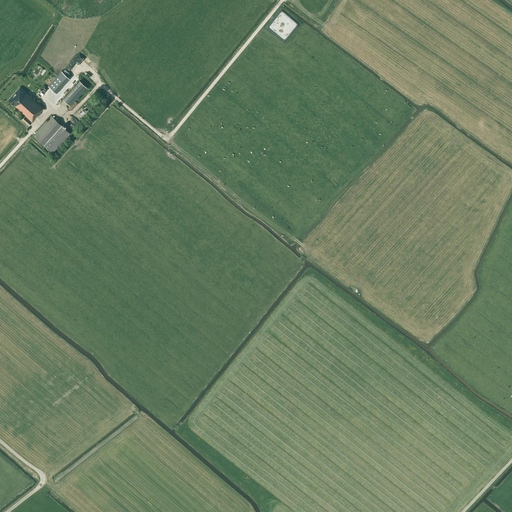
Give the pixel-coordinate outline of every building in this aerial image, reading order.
[(53,96),(60,89),(63,85),(58,80),(47,91),(49,92),(53,96)] [(80,81),(63,99),(70,106),(87,87),(80,81)] [(40,112),(43,108),(31,97),(32,96),(31,95),(30,96),(24,90),(23,90),(20,87),(8,99),(32,122),(41,112),(40,112)] [(28,125),(31,122),(26,117),(25,116),(22,119),(28,125)] [(69,132),(51,116),(33,135),(51,152),(69,132)]
